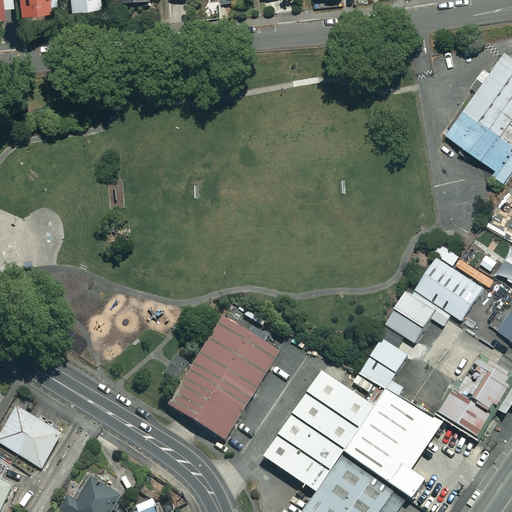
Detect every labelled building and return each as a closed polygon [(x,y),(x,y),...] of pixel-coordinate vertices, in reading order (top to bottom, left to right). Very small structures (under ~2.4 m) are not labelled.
[(0,0),(0,15),(1,16),(1,7),(11,7),(11,0),(0,0)] [(16,0),(17,13),(55,10),(54,0),(16,0)] [(511,59),(507,56),(449,138),(496,172),(492,178),(508,188),(511,182),(511,59)] [(423,274),(473,304),(483,288),(435,256),(423,274)] [(413,289),(463,319),(473,304),(423,274),(413,289)] [(444,326),(450,316),(407,289),(395,308),(426,326),(431,318),(444,326)] [(424,329),(393,310),(384,325),(414,344),(424,329)] [(511,311),(498,332),(511,341),(511,311)] [(226,322),(173,411),(230,445),(284,356),(226,322)] [(403,339),(383,326),(376,336),(397,350),(403,339)] [(368,360),(393,375),(404,356),(379,341),(368,360)] [(192,365),(178,356),(172,365),(166,375),(179,384),(192,365)] [(508,377),(477,358),(467,375),(475,380),(460,404),(447,396),(434,418),(474,442),(494,410),(503,416),(511,401),(511,390),(503,385),(508,377)] [(393,375),(368,360),(358,375),(394,397),(400,386),(390,380),(393,375)] [(302,371),(248,453),(302,488),(356,406),(302,371)] [(373,384),(329,447),(398,495),(410,478),(396,469),(428,423),(373,384)] [(61,436),(16,409),(0,434),(0,444),(41,469),(61,436)] [(329,455),(290,511),(378,511),(390,495),(329,455)] [(0,511),(11,487),(0,482),(0,480),(5,468),(0,465),(0,511)] [(111,511),(119,499),(89,480),(77,501),(69,496),(60,511),(59,511),(111,511)] [(155,511),(151,501),(135,507),(136,511),(155,511)]
